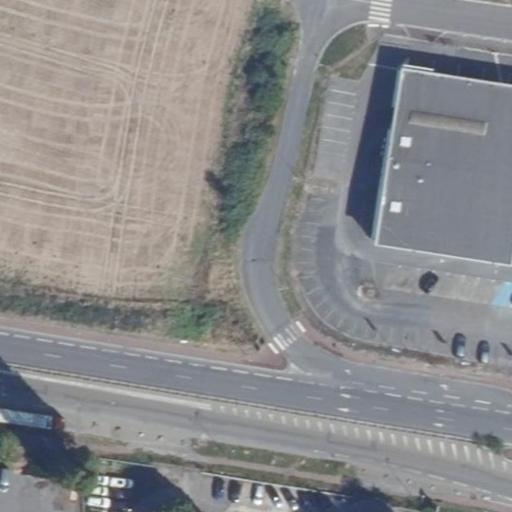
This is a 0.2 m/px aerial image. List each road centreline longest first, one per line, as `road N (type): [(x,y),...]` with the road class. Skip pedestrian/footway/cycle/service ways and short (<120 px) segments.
road 1 (secondary): [(0,385),(305,437),(511,483)]
road 2 (unclassified): [(389,410),(287,338),(261,282),(260,237),(319,0)]
road 3 (secondary): [(389,410),(0,347)]
road 4 (secondary): [(511,429),(389,410)]
